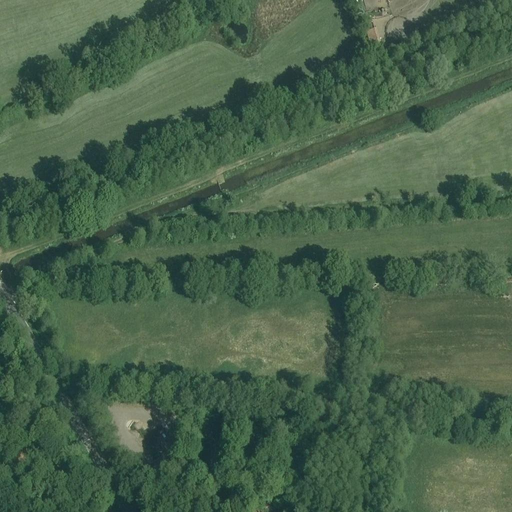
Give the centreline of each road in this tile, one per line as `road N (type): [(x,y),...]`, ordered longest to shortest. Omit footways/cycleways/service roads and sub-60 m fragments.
road 1 (track): [(0,284),(13,252),(511,58)]
road 2 (track): [(0,223),(511,21)]
road 3 (track): [(511,195),(180,220),(3,293)]
road 4 (tertiary): [(130,511),(0,287)]
